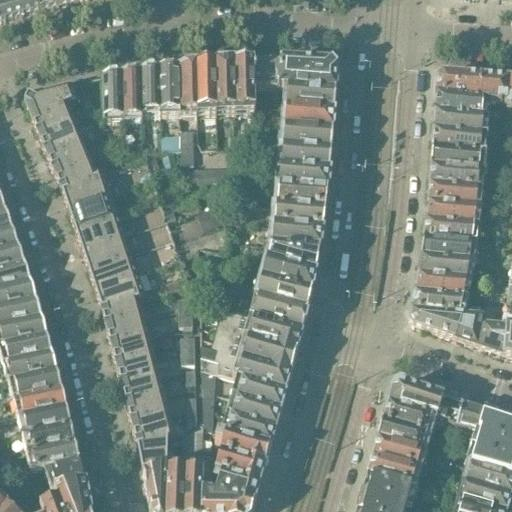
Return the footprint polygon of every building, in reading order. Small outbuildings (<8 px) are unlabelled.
[(0,0),(0,6),(4,25),(27,19),(39,16),(35,0),(0,0)] [(55,0),(35,0),(39,16),(58,11),(55,0)] [(75,7),(73,0),(55,0),(58,11),(75,7)] [(235,68),(215,69),(216,122),(235,122),(235,68)] [(252,68),(235,68),(235,122),(252,121),(253,94),(252,94),(252,68)] [(333,101),(335,77),(330,70),(278,68),(252,68),(252,94),(253,94),(282,96),(333,101)] [(215,69),(196,70),(197,123),(216,122),(215,69)] [(196,70),(179,72),(179,124),(197,123),(196,70)] [(179,72),(161,74),(161,123),(177,123),(177,124),(179,124),(179,72)] [(161,74),(142,77),(143,123),(161,123),(161,74)] [(142,77),(124,79),(124,129),(140,129),(140,123),(143,123),(142,77)] [(124,79),(100,84),(101,130),(124,129),(124,79)] [(435,84),(434,99),(476,103),(478,82),(441,79),(435,84)] [(506,84),(478,82),(476,103),(485,104),(485,106),(504,108),(506,84)] [(23,109),(29,125),(66,111),(75,107),(68,91),(26,102),(23,109)] [(333,101),(282,96),(281,104),(287,104),(286,116),(332,120),(333,101)] [(485,104),(476,103),(434,99),(433,117),(479,122),(480,111),(485,112),(485,106),(485,104)] [(66,111),(29,125),(37,143),(74,128),(66,111)] [(332,120),(286,116),(280,116),(279,124),(285,124),(284,136),(330,140),(332,120)] [(485,123),(479,122),(433,117),(431,135),(478,140),(479,129),(485,130),(485,123)] [(74,128),(37,143),(44,162),(81,147),(74,128)] [(330,140),(284,136),(279,135),(277,154),(329,159),(330,140)] [(484,141),(478,140),(431,135),(430,153),(477,158),(478,148),(483,148),(484,141)] [(193,171),(192,137),(179,137),(179,142),(179,158),(180,171),(193,171)] [(179,158),(179,142),(159,143),(159,159),(179,158)] [(124,159),(141,158),(140,145),(124,146),(124,159)] [(81,147),(44,162),(52,181),(89,165),(81,147)] [(477,158),(430,153),(429,172),(475,177),(477,166),(482,167),(483,159),(477,158)] [(236,167),(243,168),(244,154),(237,154),(236,167)] [(329,159),(277,154),(275,174),(327,178),(329,159)] [(188,293),(169,238),(144,164),(96,184),(60,199),(73,238),(99,317),(138,306),(188,293)] [(89,165),(52,181),(60,199),(96,184),(89,165)] [(475,177),(429,172),(427,189),(474,194),(475,184),(481,185),(481,178),(475,177)] [(327,178),(275,174),(273,193),(326,198),(327,178)] [(182,189),(242,188),(241,175),(181,176),(182,189)] [(474,194),(427,189),(426,207),(473,212),(474,202),(479,202),(480,195),(474,194)] [(326,198),(273,193),(271,212),(323,217),(326,198)] [(473,212),(426,207),(424,225),(471,230),(472,219),(478,220),(478,213),(473,213),(473,212)] [(323,217),(271,212),(269,232),(321,237),(323,217)] [(180,238),(216,230),(213,216),(177,224),(180,238)] [(0,219),(0,239),(9,236),(3,218),(0,219)] [(471,230),(424,225),(421,243),(468,248),(470,237),(476,238),(477,231),(471,230)] [(321,237),(269,232),(267,252),(318,256),(321,237)] [(9,236),(0,239),(0,258),(15,254),(9,236)] [(468,248),(421,243),(419,260),(466,267),(468,255),(474,256),(475,249),(468,249),(468,248)] [(318,256),(267,252),(264,266),(314,280),(318,256)] [(15,254),(0,258),(0,277),(22,272),(15,254)] [(212,257),(197,254),(198,267),(222,274),(224,262),(212,259),(212,257)] [(466,267),(419,260),(416,279),(463,285),(465,273),(471,274),(472,267),(466,267)] [(314,280),(264,266),(259,285),(310,299),(314,280)] [(22,272),(0,277),(0,297),(28,290),(22,272)] [(507,296),(503,314),(501,327),(496,326),(495,332),(502,332),(511,333),(511,278),(509,278),(507,296)] [(470,286),(463,285),(416,279),(413,296),(460,302),(462,292),(468,293),(470,286)] [(310,299),(259,285),(254,304),(306,318),(310,299)] [(28,290),(0,297),(0,315),(33,306),(28,290)] [(460,302),(413,296),(409,314),(457,320),(459,309),(465,309),(466,303),(460,302)] [(306,318),(254,304),(253,311),(257,313),(254,325),(301,337),(306,318)] [(190,305),(176,306),(177,314),(191,314),(190,305)] [(33,306),(0,315),(0,334),(39,325),(33,306)] [(138,306),(99,317),(104,336),(144,326),(138,306)] [(284,399),(301,339),(301,337),(254,325),(199,310),(200,374),(202,435),(211,438),(214,386),(235,392),(235,391),(237,385),(284,399)] [(191,314),(177,314),(177,323),(191,323),(191,314)] [(457,320),(409,314),(407,325),(411,332),(451,346),(459,320),(457,320)] [(481,323),(459,320),(451,346),(475,353),(479,330),(479,331),(481,323)] [(191,323),(177,323),(177,333),(191,332),(191,323)] [(39,325),(0,334),(0,353),(44,344),(39,325)] [(144,326),(104,336),(109,355),(149,345),(144,326)] [(495,332),(479,331),(479,330),(475,353),(500,362),(502,332),(495,332)] [(511,333),(502,332),(500,362),(511,365),(511,333)] [(179,344),(179,353),(193,352),(193,343),(179,344)] [(44,344),(0,353),(0,364),(2,371),(49,361),(47,351),(44,344)] [(149,345),(109,355),(114,375),(154,365),(149,345)] [(193,352),(179,353),(179,362),(193,361),(193,352)] [(49,361),(2,371),(7,389),(54,379),(49,361)] [(193,361),(179,362),(179,371),(193,370),(193,361)] [(154,365),(114,375),(120,394),(159,384),(154,365)] [(54,379),(7,389),(13,407),(59,396),(54,379)] [(159,384),(120,394),(125,414),(164,403),(159,384)] [(279,417),(284,399),(237,385),(235,391),(240,392),(237,404),(279,417)] [(397,391),(390,395),(385,412),(435,426),(441,405),(397,391)] [(59,396),(13,407),(17,425),(64,415),(59,396)] [(164,403),(125,414),(130,433),(169,423),(164,403)] [(279,417),(237,404),(237,405),(231,403),(230,408),(235,410),(232,422),(274,435),(279,417)] [(185,404),(185,413),(194,413),(194,404),(185,404)] [(460,412),(441,405),(435,426),(448,430),(448,432),(455,434),(460,412)] [(435,426),(385,412),(380,429),(426,443),(429,431),(434,432),(435,426)] [(482,419),(460,412),(455,434),(477,440),(482,419)] [(64,415),(17,425),(22,443),(68,433),(64,415)] [(511,428),(482,419),(477,440),(479,441),(511,450),(511,428)] [(274,435),(232,422),(232,423),(226,421),(224,427),(230,429),(227,441),(269,453),(274,435)] [(194,422),(186,422),(186,432),(195,432),(194,422)] [(169,423),(130,433),(135,452),(166,444),(174,441),(169,423)] [(426,443),(380,429),(375,448),(425,462),(427,456),(422,454),(426,443)] [(68,433),(22,443),(26,461),(73,451),(68,433)] [(269,453),(227,441),(226,441),(216,438),(214,447),(222,449),(219,460),(263,473),(269,453)] [(511,450),(479,441),(469,475),(511,487),(511,450)] [(200,511),(202,474),(200,474),(200,443),(182,443),(182,463),(184,463),(184,474),(183,511),(200,511)] [(166,444),(135,452),(140,480),(166,473),(167,471),(165,471),(166,444)] [(425,462),(375,448),(370,465),(415,478),(419,467),(423,468),(425,462)] [(73,451),(26,461),(30,479),(43,476),(77,469),(73,451)] [(258,491),(263,473),(219,460),(214,478),(258,491)] [(415,478),(370,465),(365,482),(415,497),(417,490),(412,489),(415,478)] [(82,490),(77,469),(43,476),(50,491),(52,498),(82,491),(82,490)] [(183,511),(184,474),(167,475),(166,511),(183,511)] [(252,511),(258,491),(214,478),(202,474),(200,511),(252,511)] [(166,511),(167,475),(141,482),(146,511),(166,511)] [(511,492),(511,487),(469,475),(464,492),(508,505),(511,492)] [(23,503),(31,493),(19,482),(12,490),(15,493),(7,503),(17,511),(31,511),(32,511),(23,503)] [(365,482),(360,500),(400,511),(405,511),(408,502),(413,504),(415,497),(365,482)] [(86,511),(82,491),(52,498),(56,507),(57,511),(86,511)] [(506,511),(508,505),(464,492),(459,509),(468,511),(506,511)] [(400,511),(360,500),(356,511),(400,511)]
